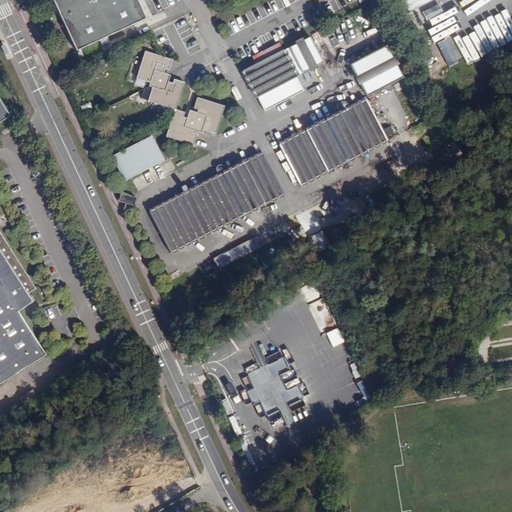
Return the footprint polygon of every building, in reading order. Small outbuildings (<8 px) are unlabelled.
[(136,0),(52,0),(75,51),(145,19),(136,0)] [(399,0),(405,11),(421,2),(423,5),(431,0),(399,0)] [(431,0),(423,5),(421,2),(405,11),(409,17),(442,0),(431,0)] [(254,63),(236,72),(251,99),(252,99),(259,113),(302,90),(295,76),(321,62),(308,36),(283,49),(282,48),(281,48),(268,55),(254,63)] [(265,49),(268,55),(281,48),(278,42),(265,49)] [(385,44),(350,63),(367,94),(402,75),(385,44)] [(254,63),(268,55),(265,49),(251,56),(254,63)] [(171,59),(144,50),(135,77),(149,82),(148,85),(151,86),(146,100),(171,108),(174,107),(182,81),(173,77),(171,81),(166,80),(164,79),(162,76),(161,75),(163,71),(164,67),(168,69),(171,59)] [(176,109),(172,111),(164,136),(192,144),(196,130),(200,128),(213,133),(222,105),(196,96),(192,107),(196,108),(194,112),(193,115),(190,114),(188,119),(184,118),(181,116),(183,111),(176,109)] [(347,106),(344,101),(344,100),(342,98),(339,98),(338,99),(336,101),(336,104),(339,110),(276,142),(298,183),(385,137),(364,96),(347,106)] [(151,134),(110,154),(122,179),(163,159),(151,134)] [(217,173),(147,209),(168,251),(282,192),(260,150),(224,169),(222,164),(220,162),(215,163),(214,164),(213,167),(217,173)] [(120,191),(117,199),(118,200),(132,204),(135,196),(120,191)] [(0,380),(44,353),(16,310),(11,301),(25,292),(35,286),(0,232),(0,380)] [(253,237),(245,241),(256,262),(264,258),(253,237)] [(256,262),(245,241),(236,245),(247,267),(256,262)] [(229,249),(239,270),(247,267),(236,245),(229,249)] [(229,249),(220,253),(231,274),(239,270),(229,249)] [(231,274),(220,253),(211,258),(222,279),(231,274)] [(30,300),(25,292),(11,301),(16,310),(30,300)] [(116,329),(104,335),(114,355),(126,350),(116,329)] [(258,346),(251,350),(259,368),(245,375),(252,388),(245,391),(252,406),(258,403),(266,419),(280,412),(289,431),(297,427),(288,409),(305,401),(298,386),(287,391),(280,376),(290,372),(283,358),(267,366),(258,346)] [(245,459),(240,462),(246,476),(251,473),(245,459)]
